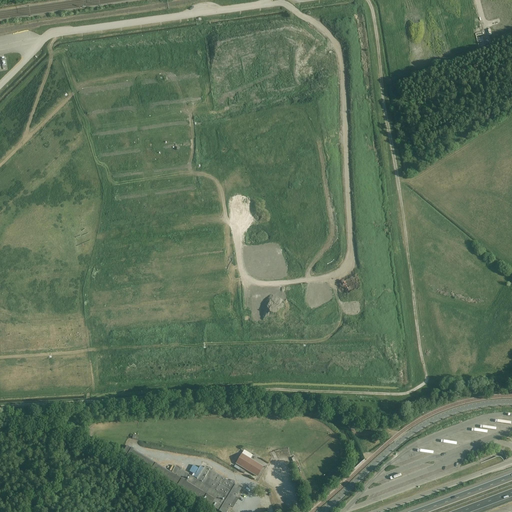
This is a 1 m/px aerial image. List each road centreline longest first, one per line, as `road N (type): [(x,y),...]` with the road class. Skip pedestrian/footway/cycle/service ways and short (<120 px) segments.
road 1 (track): [(406,438),(292,402),(0,415)]
road 2 (tertiary): [(322,511),(429,422),(511,402)]
